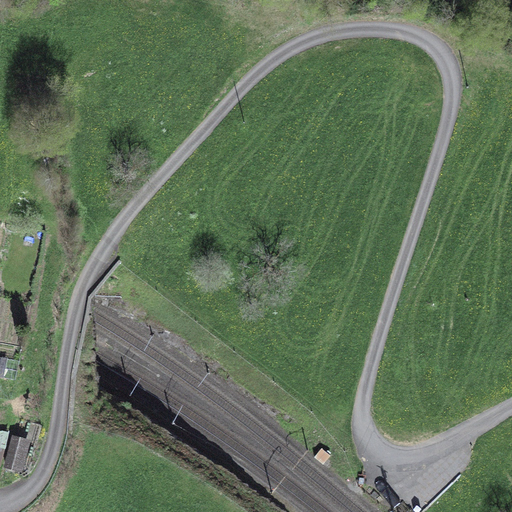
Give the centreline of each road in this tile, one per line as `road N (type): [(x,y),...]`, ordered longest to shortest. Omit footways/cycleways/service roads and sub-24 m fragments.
road 1 (unclassified): [(0,507),(41,485),(71,322),(102,251),(263,70),(327,33),(390,30),(426,39),(451,77),(449,110),(363,399),(365,432),(384,453),(419,458),(511,408)]
road 2 (motorway): [(0,86),(511,391)]
road 3 (motorway): [(511,272),(61,0)]
